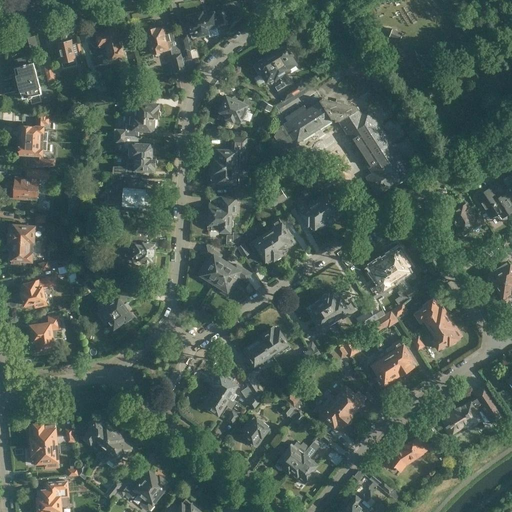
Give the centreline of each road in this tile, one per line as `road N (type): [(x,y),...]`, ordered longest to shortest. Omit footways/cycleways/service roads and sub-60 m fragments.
road 1 (residential): [(170,327),(191,110),(228,51),(263,27)]
road 2 (residential): [(410,202),(193,344)]
road 3 (residential): [(314,511),(385,424),(500,341)]
road 4 (residential): [(500,341),(410,202)]
road 5 (residential): [(276,511),(155,413)]
road 6 (residential): [(8,511),(3,392)]
